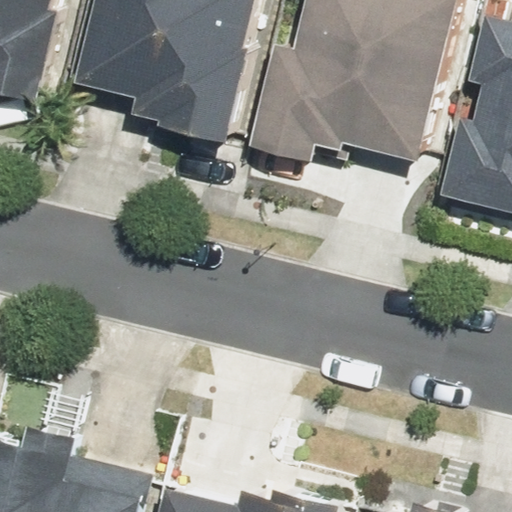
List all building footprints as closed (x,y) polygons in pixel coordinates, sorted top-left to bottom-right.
[(0,0),(0,84),(51,97),(73,8),(64,5),(65,0),(0,0)] [(172,123),(242,138),(264,44),(259,43),(269,0),(100,0),(95,26),(102,27),(90,81),(149,94),(145,111),(174,117),(172,123)] [(357,140),(433,158),(471,0),(318,0),(308,43),(288,39),(263,143),(327,159),(331,141),(355,147),(357,140)] [(511,13),(497,10),(480,77),(496,81),(487,116),(472,112),(452,192),(511,206),(511,13)] [(0,511),(153,511),(163,472),(86,454),(91,433),(40,421),(36,439),(0,430),(0,511)] [(250,503),(180,485),(173,511),(353,511),(356,501),(286,483),(284,493),(255,486),(250,503)] [(473,511),(474,509),(427,498),(423,511),(402,511),(384,508),(382,511),(473,511)]
